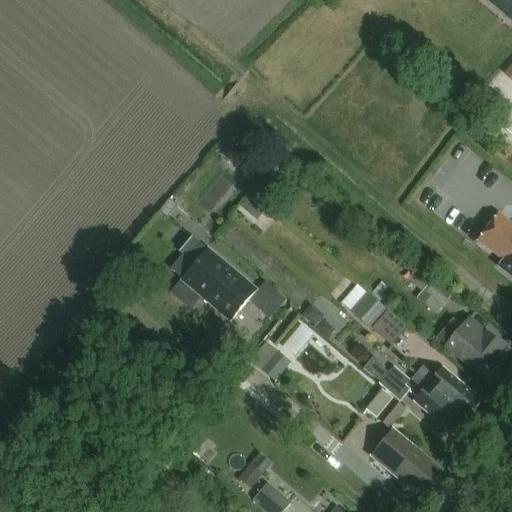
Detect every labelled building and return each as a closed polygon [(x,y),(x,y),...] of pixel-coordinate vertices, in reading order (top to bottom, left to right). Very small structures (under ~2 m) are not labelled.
[(511,0),(483,0),(511,22),(511,0)] [(511,63),(502,74),(511,83),(511,63)] [(511,224),(499,215),(478,242),(504,261),(499,268),(511,278),(511,224)] [(225,321),(251,291),(194,243),(173,267),(185,277),(180,283),(225,321)] [(437,314),(452,295),(424,272),(414,285),(423,292),(418,298),(437,314)] [(388,311),(367,293),(351,312),(372,330),(388,311)] [(496,358),(504,348),(470,319),(446,347),(463,362),(466,358),(489,377),(502,362),(496,358)] [(303,324),(284,345),(296,355),(315,334),(303,324)] [(275,383),(291,364),(278,352),(262,372),(275,383)] [(407,386),(420,396),(413,404),(454,437),(460,429),(463,432),(470,424),(426,386),(428,384),(416,375),(411,381),(395,368),(389,374),(384,369),(386,367),(374,357),(364,369),(381,383),(379,385),(393,397),(400,403),(411,391),(405,387),(407,386)] [(416,375),(428,384),(426,386),(470,424),(477,416),(473,412),(479,404),(482,401),(443,368),(438,374),(425,364),(416,375)] [(382,393),(365,413),(387,431),(404,411),(382,393)] [(421,498),(441,475),(392,433),(369,459),(405,489),(408,488),(421,498)] [(259,453),(239,479),(251,489),(272,462),(259,453)] [(254,502),(266,511),(284,511),(292,503),(268,484),(254,502)]
